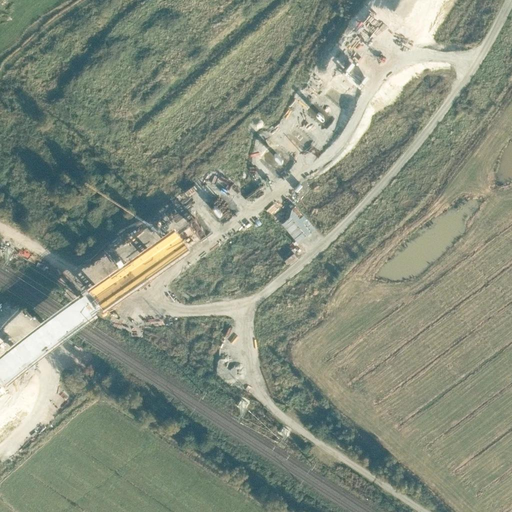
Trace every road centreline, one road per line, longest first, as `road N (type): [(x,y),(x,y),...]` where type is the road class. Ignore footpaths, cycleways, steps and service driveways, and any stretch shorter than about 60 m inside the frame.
road 1 (track): [(507,0),(389,169),(253,301),(226,354),(269,395),(435,511)]
road 2 (primary): [(418,0),(341,99),(0,382)]
